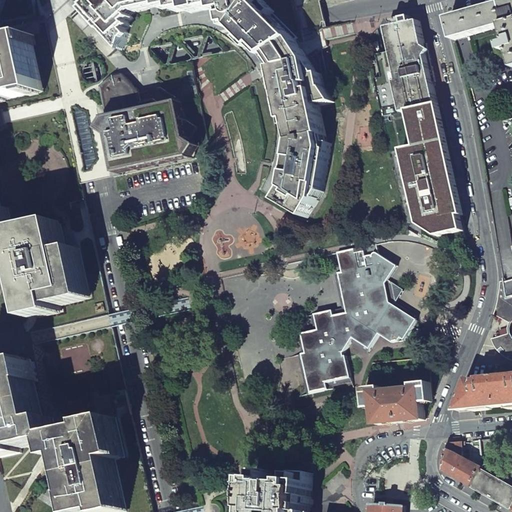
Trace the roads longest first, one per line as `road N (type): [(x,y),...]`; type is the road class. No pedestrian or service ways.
road 1 (unclassified): [(69,74),(100,180),(170,511)]
road 2 (residential): [(439,428),(491,283),(433,0)]
road 3 (unclassified): [(391,0),(112,67)]
road 4 (residential): [(439,428),(381,439),(358,460),(358,495)]
